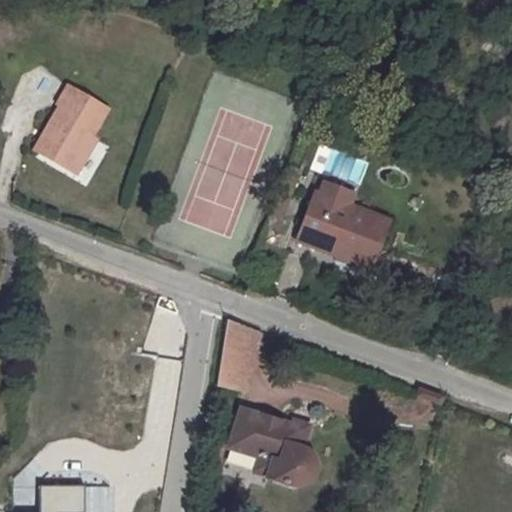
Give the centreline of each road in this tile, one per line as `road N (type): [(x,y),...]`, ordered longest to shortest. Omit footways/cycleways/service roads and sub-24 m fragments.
road 1 (residential): [(511,397),(207,288)]
road 2 (residential): [(207,288),(172,511)]
road 3 (residential): [(207,288),(0,215)]
